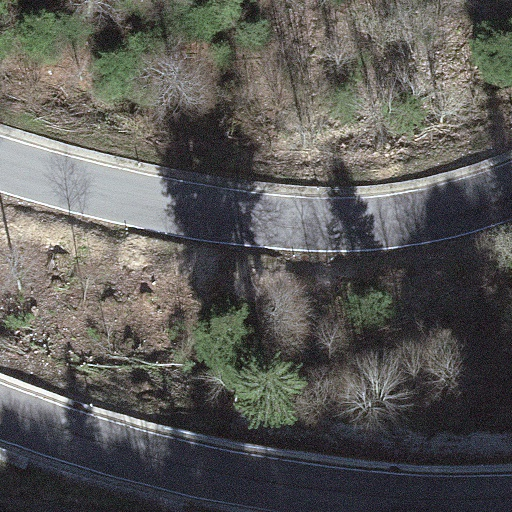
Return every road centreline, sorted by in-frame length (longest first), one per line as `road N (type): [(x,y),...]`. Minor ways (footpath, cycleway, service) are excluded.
road 1 (tertiary): [(0,159),(144,200),(303,222),(421,214),(511,190)]
road 2 (tertiary): [(511,489),(306,481),(217,468),(0,406)]
road 3 (track): [(0,491),(217,468)]
